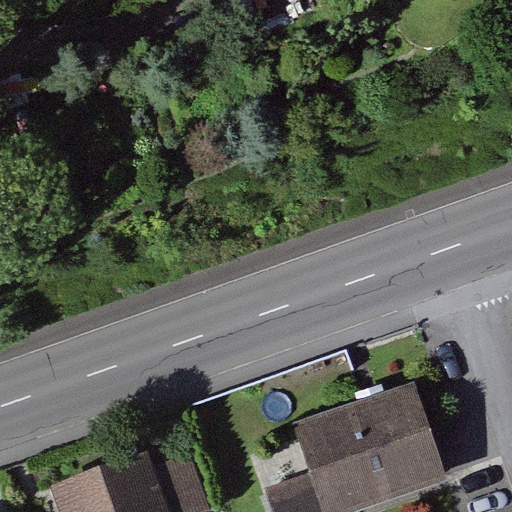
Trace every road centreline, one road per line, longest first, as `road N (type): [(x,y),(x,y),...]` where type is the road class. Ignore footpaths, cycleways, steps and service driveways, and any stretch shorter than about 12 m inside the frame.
road 1 (primary): [(0,410),(455,247)]
road 2 (residential): [(455,247),(511,405)]
